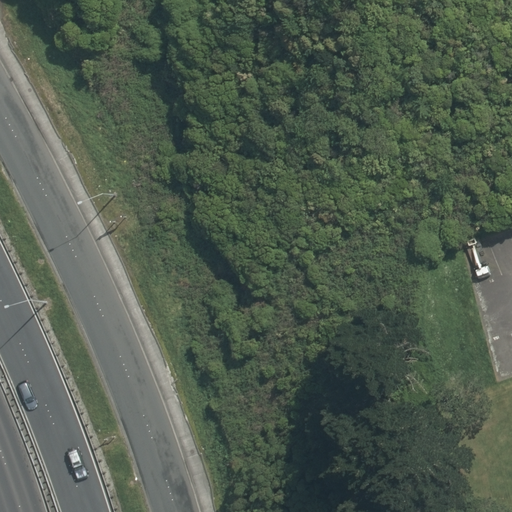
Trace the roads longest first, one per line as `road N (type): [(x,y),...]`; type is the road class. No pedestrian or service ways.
road 1 (trunk): [(0,103),(104,314),(173,511)]
road 2 (trunk): [(0,296),(85,511)]
